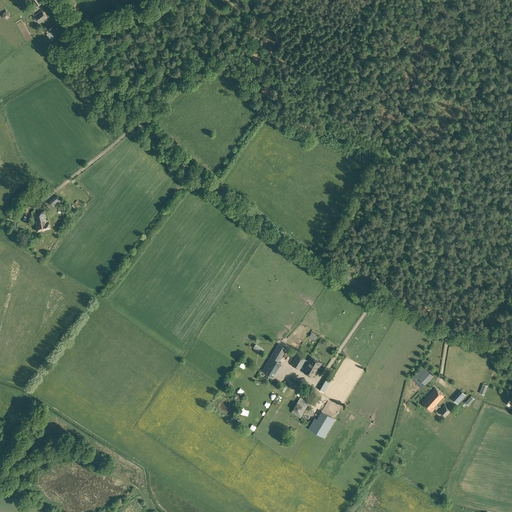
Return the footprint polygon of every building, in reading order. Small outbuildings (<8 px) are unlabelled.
[(47,17),(42,10),(34,16),(39,23),(47,17)] [(51,30),(47,32),(46,33),(51,40),(55,37),(51,30)] [(37,205),(34,201),(37,199),(32,194),(25,199),(33,208),(37,205)] [(49,201),(53,207),(61,200),(57,194),(49,201)] [(49,222),(47,222),(44,211),(34,213),(37,225),(36,226),(37,230),(50,227),(49,222)] [(281,363),(279,361),(287,348),(278,343),(262,370),(273,377),(281,363)] [(264,349),(256,344),(254,348),(262,352),(264,349)] [(322,362),(310,356),(307,361),(297,355),(291,364),(298,368),(303,360),(307,363),(302,371),(313,377),(317,370),(322,362)] [(422,387),(425,384),(433,375),(423,365),(411,378),(422,387)] [(325,377),(318,388),(324,392),(331,380),(328,379),(325,377)] [(479,392),(484,394),(488,385),(483,383),(479,392)] [(434,408),(433,407),(444,396),(435,388),(422,402),(431,411),(434,408)] [(457,404),(466,395),(460,389),(452,398),(457,404)] [(310,393),(304,390),(301,394),(310,399),(311,397),(309,395),(310,393)] [(468,405),(474,399),(471,396),(465,402),(468,405)] [(300,418),(308,405),(299,399),(291,412),(300,418)] [(451,411),(444,405),(439,410),(445,417),(451,411)] [(325,418),(316,413),(307,428),(325,438),(332,425),(323,420),(325,418)]
